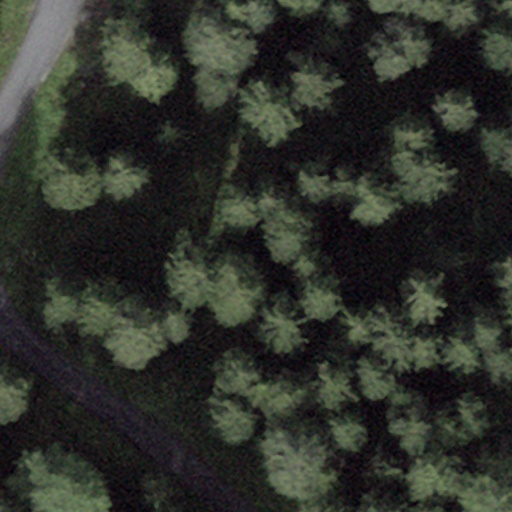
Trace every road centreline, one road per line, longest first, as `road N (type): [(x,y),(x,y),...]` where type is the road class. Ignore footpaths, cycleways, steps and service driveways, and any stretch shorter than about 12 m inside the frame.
road 1 (track): [(0,298),(8,317),(48,354),(243,511)]
road 2 (track): [(66,0),(62,28),(0,128)]
